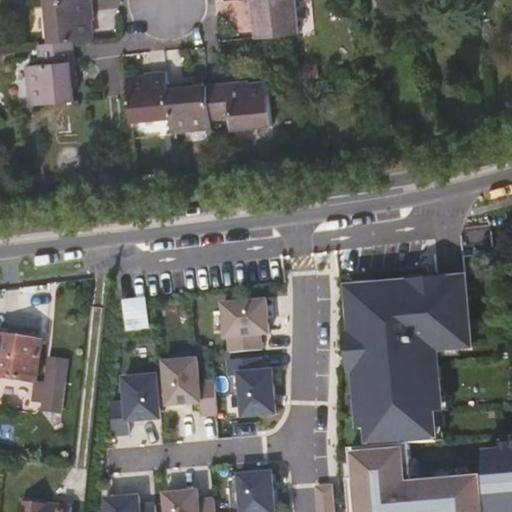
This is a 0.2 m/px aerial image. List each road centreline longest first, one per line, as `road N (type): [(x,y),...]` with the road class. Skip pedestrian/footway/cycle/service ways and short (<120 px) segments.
road 1 (secondary): [(511,174),(292,217),(0,245)]
road 2 (unknown): [(453,189),(481,297),(480,337),(441,432),(446,449),(467,455)]
